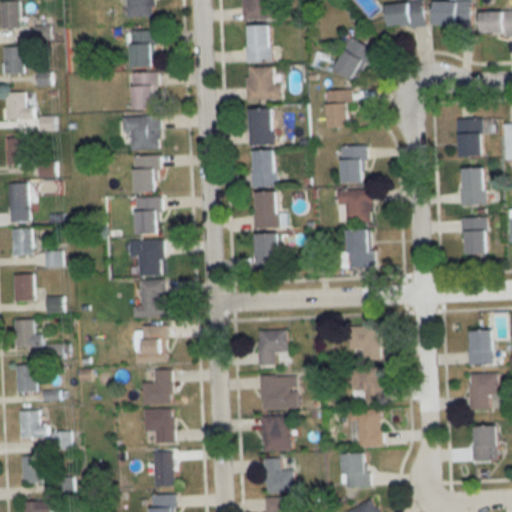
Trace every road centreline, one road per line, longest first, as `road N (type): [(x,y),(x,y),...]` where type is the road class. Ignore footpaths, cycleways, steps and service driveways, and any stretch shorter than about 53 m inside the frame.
road 1 (residential): [(511,503),(447,502),(430,486),(409,136),(414,100),(427,88),(511,81)]
road 2 (residential): [(219,511),(195,0)]
road 3 (residential): [(209,304),(511,293)]
